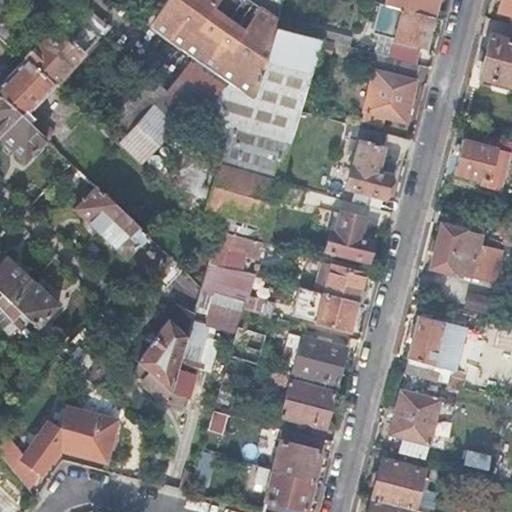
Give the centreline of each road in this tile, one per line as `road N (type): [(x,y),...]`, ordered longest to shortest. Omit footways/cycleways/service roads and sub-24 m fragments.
road 1 (residential): [(345,511),(474,0)]
road 2 (residential): [(55,511),(70,490),(170,511)]
